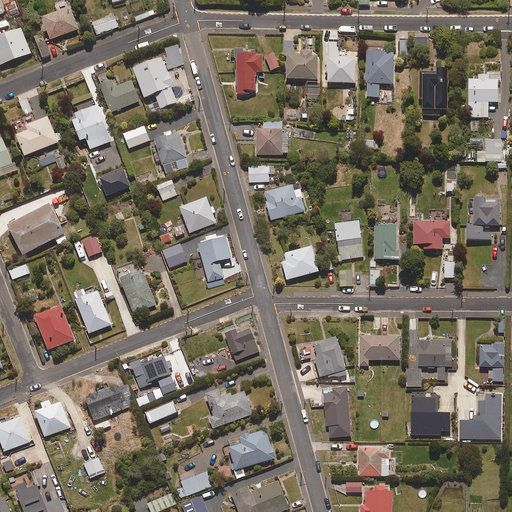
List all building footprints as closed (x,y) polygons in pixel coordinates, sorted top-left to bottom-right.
[(50,40),(78,29),(70,6),(42,17),(50,40)] [(155,14),(153,10),(134,18),(136,22),(155,14)] [(118,27),(113,14),(92,22),(96,35),(118,27)] [(0,64),(31,53),(21,28),(0,35),(0,64)] [(50,55),(42,34),(34,37),(42,58),(50,55)] [(400,58),(409,58),(409,38),(400,38),(400,58)] [(300,51),(300,55),(294,55),(294,41),(284,41),(284,55),(287,55),(287,79),(318,79),(318,55),(312,55),(312,51),(300,51)] [(339,43),(331,43),(331,57),(328,57),(328,82),(355,82),(355,57),(339,57),(339,43)] [(169,69),(184,65),(178,45),(164,49),(169,69)] [(263,72),(263,53),(243,54),(243,48),(234,48),(235,58),(237,58),(238,95),(250,94),(250,91),(256,91),(256,73),(263,72)] [(394,84),(393,51),(366,51),(367,97),(379,97),(379,84),(394,84)] [(280,67),(273,53),(264,57),(271,71),(280,67)] [(160,109),(177,102),(172,88),(175,87),(169,72),(167,72),(161,57),(132,68),(144,98),(154,94),(160,109)] [(448,68),(437,68),(437,72),(419,72),(419,99),(422,99),(422,115),(440,115),(440,110),(449,110),(449,109),(448,68)] [(488,74),(478,75),(479,78),(468,78),(469,118),(489,118),(488,102),(499,102),(498,82),(500,82),(500,72),(488,72),(488,74)] [(131,80),(119,86),(116,78),(100,85),(112,113),(140,101),(131,80)] [(24,115),(21,116),(25,126),(27,130),(16,135),(25,156),(58,142),(48,117),(38,121),(29,99),(19,103),(24,115)] [(90,150),(110,142),(96,105),(70,115),(80,141),(86,138),(90,150)] [(354,120),(354,108),(346,108),(346,120),(354,120)] [(288,134),(282,134),(282,123),(263,123),(263,129),(256,129),(256,155),(288,155),(288,134)] [(129,149),(150,141),(144,126),(124,134),(129,149)] [(166,174),(189,168),(186,159),(187,158),(180,133),(155,140),(162,165),(163,165),(166,174)] [(0,176),(14,171),(18,170),(15,163),(12,164),(2,138),(0,139),(0,176)] [(378,150),(378,141),(361,140),(361,150),(378,150)] [(501,140),(486,140),(486,151),(477,152),(477,163),(502,162),(501,140)] [(56,160),(53,154),(39,160),(42,167),(56,160)] [(269,182),(268,166),(249,167),(249,183),(269,182)] [(162,201),(177,195),(171,180),(156,186),(162,201)] [(457,191),(457,180),(446,180),(446,191),(457,191)] [(303,199),(301,189),(300,189),(294,191),(293,185),(264,192),(271,220),(305,211),(302,199),(303,199)] [(190,233),(216,223),(207,197),(180,208),(190,233)] [(486,197),(473,197),(474,213),(470,214),(471,224),(467,224),(467,241),(492,241),(492,233),(483,233),(483,228),(490,228),(490,226),(501,226),(500,203),(496,203),(496,200),(486,200),(486,197)] [(50,205),(7,228),(22,255),(65,233),(50,205)] [(359,221),(335,224),(338,252),(341,251),(342,260),(364,257),(359,221)] [(450,221),(413,222),(413,244),(424,244),(424,250),(443,250),(442,238),(450,238),(450,221)] [(399,250),(397,250),(396,226),(375,226),(375,260),(399,260),(399,250)] [(89,257),(102,252),(96,237),(83,242),(89,257)] [(219,261),(231,258),(225,237),(198,244),(210,288),(225,284),(219,261)] [(169,268),(187,262),(180,244),(163,251),(169,268)] [(287,280),(319,272),(312,246),(284,254),(286,261),(282,262),(287,280)] [(456,278),(455,262),(445,263),(445,278),(456,278)] [(13,280),(29,274),(26,264),(10,270),(13,280)] [(156,305),(142,269),(119,278),(133,314),(156,305)] [(352,286),(352,271),(340,271),(340,287),(352,286)] [(380,286),(380,271),(370,271),(371,286),(380,286)] [(98,291),(86,296),(84,290),(73,294),(89,334),(111,325),(98,291)] [(48,350),(74,340),(61,306),(34,316),(48,350)] [(236,361),(259,352),(250,329),(237,334),(236,330),(225,334),(236,361)] [(400,360),(400,336),(359,336),(360,367),(369,366),(369,360),(400,360)] [(314,357),(319,377),(327,375),(328,378),(347,375),(337,337),(325,340),(326,343),(315,346),(317,356),(314,357)] [(451,357),(451,340),(420,340),(420,343),(419,343),(419,367),(428,367),(428,369),(434,369),(434,367),(437,367),(437,380),(445,380),(445,367),(452,367),(452,357),(451,357)] [(494,343),(494,345),(483,345),(483,347),(480,347),(480,367),(493,367),(493,382),(504,381),(503,368),(505,368),(504,347),(503,347),(503,343),(494,343)] [(151,382),(171,374),(169,369),(173,367),(170,358),(165,360),(164,357),(133,370),(141,389),(152,384),(151,382)] [(299,382),(316,378),(312,359),(301,362),(302,367),(296,369),(299,382)] [(422,369),(406,369),(406,387),(422,387),(422,369)] [(163,395),(176,390),(171,377),(158,382),(163,395)] [(94,420),(135,405),(128,386),(119,389),(117,385),(85,397),(94,420)] [(330,438),(351,437),(348,388),(324,390),(327,427),(329,427),(330,438)] [(220,389),(206,394),(214,416),(209,418),(213,429),(253,414),(245,391),(232,396),(231,393),(222,396),(220,389)] [(501,439),(502,397),(484,397),(483,402),(477,402),(477,416),(472,416),(472,421),(460,421),(460,439),(501,439)] [(436,413),(436,398),(411,398),(411,435),(441,435),(441,431),(450,431),(450,413),(436,413)] [(49,401),(41,404),(42,409),(35,411),(45,437),(71,428),(61,402),(51,405),(49,401)] [(150,424),(177,412),(173,401),(145,413),(150,424)] [(0,441),(4,452),(30,442),(21,417),(0,424),(0,441)] [(240,438),(241,444),(229,448),(235,470),(275,458),(267,430),(240,438)] [(389,476),(389,449),(359,449),(359,477),(389,476)] [(6,472),(14,469),(9,457),(1,460),(6,472)] [(90,479),(105,472),(99,458),(84,464),(90,479)] [(180,498),(214,486),(209,472),(181,482),(183,488),(177,490),(180,498)] [(238,511),(281,511),(289,509),(278,481),(250,493),(248,487),(231,493),(238,511)] [(362,492),(362,483),(346,483),(347,492),(362,492)] [(393,511),(393,491),(388,491),(388,486),(374,487),(374,491),(366,492),(366,506),(360,506),(359,511),(393,511)] [(65,511),(60,498),(44,504),(37,487),(17,494),(23,511),(65,511)] [(0,511),(11,511),(6,496),(0,498),(0,511)] [(184,511),(208,511),(202,497),(181,505),(184,511)]
